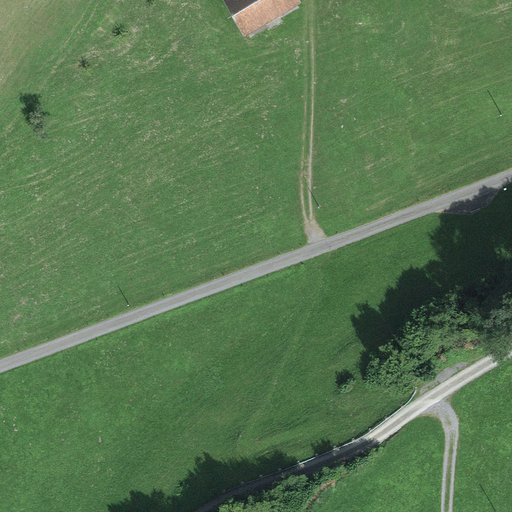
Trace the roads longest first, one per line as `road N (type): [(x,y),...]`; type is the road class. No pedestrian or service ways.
road 1 (residential): [(0,366),(511,176)]
road 2 (track): [(205,511),(368,441),(511,349)]
road 3 (track): [(319,247),(309,216),(312,0)]
road 4 (track): [(430,398),(448,415),(452,438),(446,511)]
